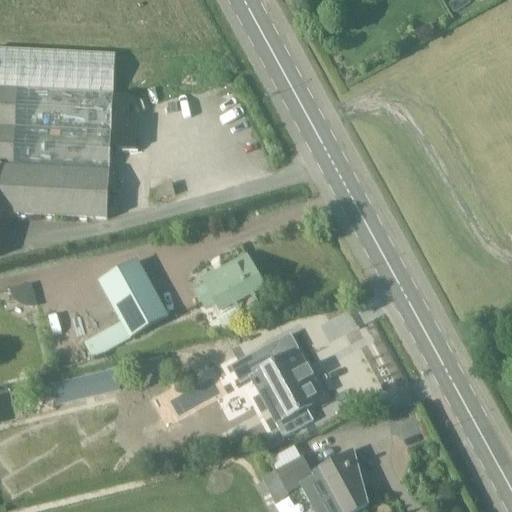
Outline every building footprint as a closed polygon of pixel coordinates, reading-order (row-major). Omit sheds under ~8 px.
[(0,215),(106,221),(113,95),(114,85),(115,56),(0,49),(0,215)] [(172,187),(156,191),(159,202),(175,198),(172,187)] [(247,260),(203,283),(206,289),(197,294),(205,310),(214,304),(219,313),(232,306),(238,318),(259,307),(253,295),(263,289),(247,260)] [(137,263),(99,284),(121,324),(107,331),(113,349),(167,318),(137,263)] [(281,437),(289,433),(292,436),(314,424),(306,411),(325,400),(313,378),(307,381),(293,354),(298,352),(289,336),(231,368),(240,384),(251,378),(281,437)] [(91,375),(51,385),(57,409),(97,399),(91,375)] [(359,511),(366,508),(355,465),(352,452),(320,469),(344,511),(359,511)] [(313,480),(303,461),(302,459),(275,473),(286,494),(313,480)]
